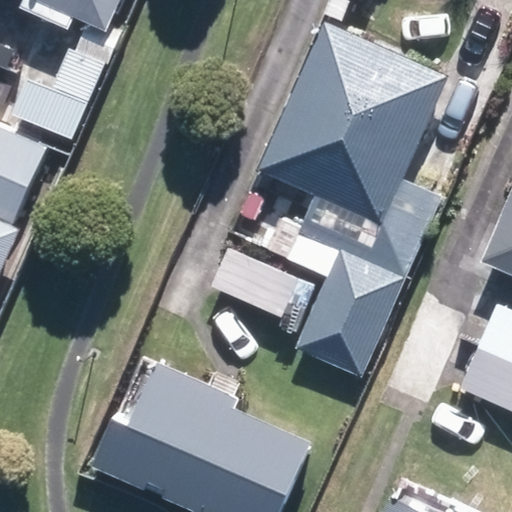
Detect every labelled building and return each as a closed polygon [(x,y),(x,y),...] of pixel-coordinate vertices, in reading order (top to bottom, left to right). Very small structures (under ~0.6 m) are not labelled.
[(37,0),(36,2),(79,22),(84,11),(116,26),(128,0),(37,0)] [(461,70),(342,14),(272,161),(326,186),(295,252),(339,272),(305,344),(366,372),(452,189),(414,171),(461,70)] [(25,73),(10,109),(71,135),(103,60),(66,45),(49,83),(25,73)] [(0,273),(20,228),(12,224),(44,149),(0,129),(0,273)] [(511,260),(511,213),(495,253),(511,260)] [(310,272),(240,241),(222,282),(292,313),(310,272)] [(511,303),(507,301),(471,380),(511,398),(511,303)] [(132,405),(109,458),(235,511),(292,511),(327,431),(252,399),(256,392),(172,356),(148,412),(132,405)] [(511,511),(511,507),(476,492),(467,511),(458,511),(406,488),(395,511),(511,511)]
